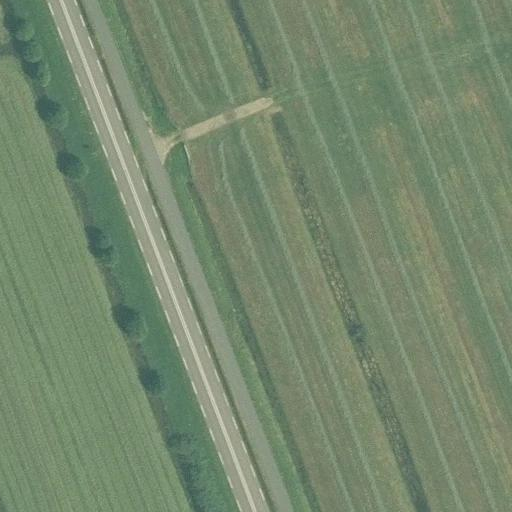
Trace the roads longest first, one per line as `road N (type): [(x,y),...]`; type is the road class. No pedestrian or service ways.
road 1 (unclassified): [(286,511),(90,0)]
road 2 (primary): [(253,511),(59,0)]
